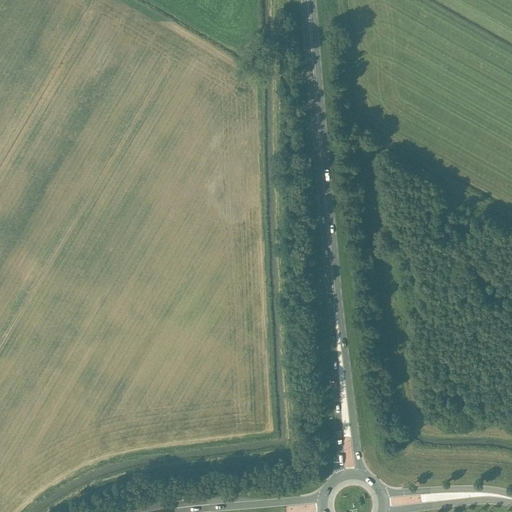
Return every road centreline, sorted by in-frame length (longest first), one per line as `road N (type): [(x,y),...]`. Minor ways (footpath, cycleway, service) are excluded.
road 1 (primary): [(333,288),(309,0)]
road 2 (primary): [(364,478),(333,288)]
road 3 (primary): [(333,288),(340,480)]
road 4 (motorway): [(326,495),(183,511)]
road 5 (secondary): [(384,502),(511,499)]
